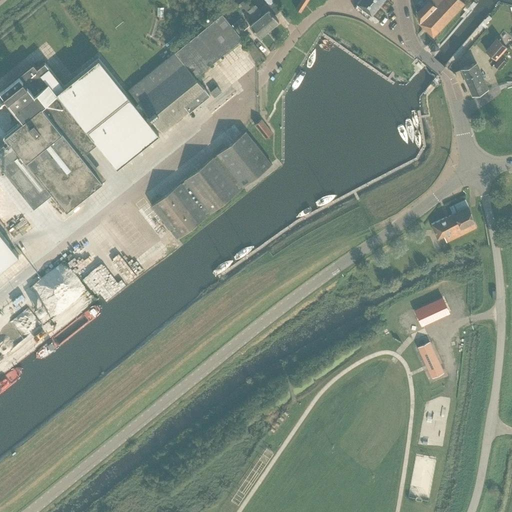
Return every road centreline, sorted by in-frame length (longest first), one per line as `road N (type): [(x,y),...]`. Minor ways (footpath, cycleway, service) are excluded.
road 1 (tertiary): [(28,511),(335,268),(474,171)]
road 2 (unclassified): [(0,295),(234,111),(306,25),(341,0)]
road 3 (unclassified): [(470,511),(490,427),(502,309),(474,171)]
road 4 (tertiary): [(474,171),(447,76),(413,48),(403,0)]
